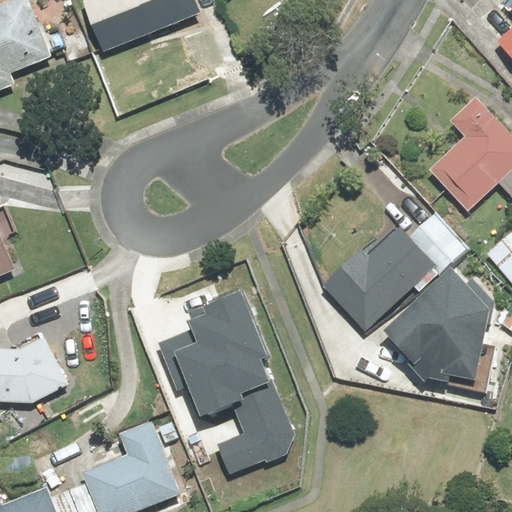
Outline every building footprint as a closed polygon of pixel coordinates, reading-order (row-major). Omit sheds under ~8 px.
[(10,79),(50,61),(24,0),(0,10),(0,95),(14,89),(10,79)] [(199,18),(191,0),(91,0),(80,5),(102,59),(199,18)] [(511,7),(508,12),(511,15),(511,31),(495,47),(511,65),(511,7)] [(511,174),(511,142),(475,104),(449,128),(463,143),(429,176),(468,216),(511,174)] [(0,279),(29,268),(8,216),(0,219),(0,279)] [(511,230),(482,257),(511,287),(511,230)] [(362,255),(323,292),(364,335),(437,272),(398,232),(367,261),(362,255)] [(460,263),(389,326),(419,360),(416,364),(431,381),(436,376),(491,390),(503,342),(492,340),(503,300),(479,273),(473,278),(460,263)] [(192,390),(203,420),(237,408),(245,430),(217,441),(229,473),(289,451),(299,432),(271,358),(279,355),(254,291),(217,305),(219,312),(195,321),(197,326),(161,340),(182,393),(192,390)] [(0,401),(45,404),(82,382),(57,337),(34,350),(0,348),(0,401)] [(98,481),(91,484),(77,490),(86,511),(149,511),(195,493),(164,419),(130,433),(138,452),(94,471),(98,481)] [(12,488),(44,481),(38,449),(6,456),(12,488)] [(2,482),(0,482),(0,511),(68,511),(62,497),(59,489),(13,508),(2,482)]
